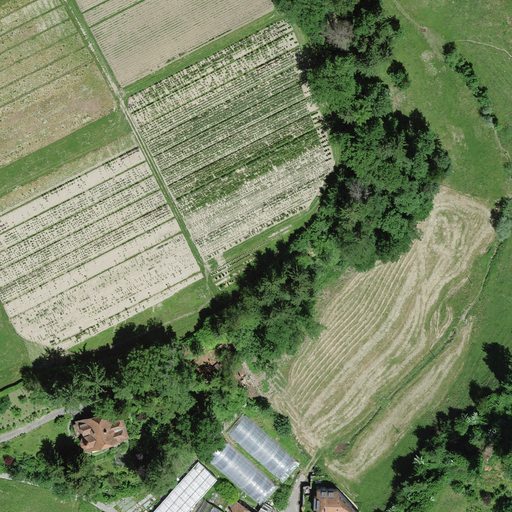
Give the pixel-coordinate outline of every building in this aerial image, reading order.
[(218,363),(213,368),(216,372),(221,367),(218,363)] [(232,408),(206,434),(215,441),(238,414),(232,408)] [(102,442),(122,435),(122,436),(125,435),(124,432),(123,432),(116,410),(80,421),(80,422),(74,424),(78,435),(82,434),(83,436),(81,439),(82,443),(85,445),(87,444),(88,447),(90,447),(92,452),(101,449),(102,449),(102,448),(103,448),(103,447),(103,446),(103,445),(102,442)] [(280,477),(296,459),(246,413),(229,432),(280,477)] [(207,457),(261,499),(276,480),(222,438),(207,457)] [(198,461),(151,511),(185,511),(217,478),(198,461)] [(221,486),(211,503),(224,511),(235,494),(221,486)] [(316,511),(354,511),(350,507),(352,505),(337,489),(317,488),(317,496),(314,496),(314,507),(316,508),(316,511)] [(204,499),(196,511),(225,511),(224,511),(211,503),(204,499)] [(250,511),(237,503),(231,511),(250,511)] [(268,511),(271,508),(264,503),(259,511),(260,511),(268,511)]
